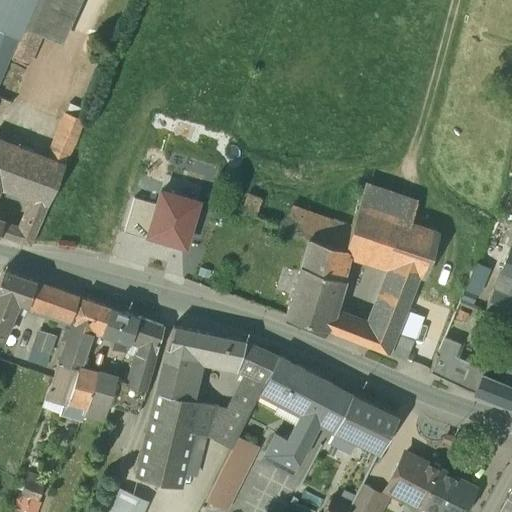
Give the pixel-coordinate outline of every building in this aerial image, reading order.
[(34,0),(0,81),(0,98),(17,105),(45,37),(62,44),(80,0),(34,0)] [(0,0),(0,81),(34,0),(0,0)] [(66,113),(51,148),(56,150),(70,156),(85,121),(66,113)] [(0,139),(0,177),(0,178),(14,145),(0,139)] [(0,178),(0,186),(5,188),(21,148),(14,145),(0,178)] [(52,160),(21,148),(5,188),(31,198),(48,205),(49,205),(66,165),(52,160)] [(70,156),(56,150),(52,160),(66,165),(70,156)] [(363,183),(355,207),(389,218),(407,224),(415,200),(363,183)] [(263,201),(232,189),(225,205),(257,217),(263,201)] [(148,235),(185,245),(197,201),(161,191),(157,205),(148,235)] [(18,229),(3,223),(0,231),(0,241),(29,251),(36,235),(35,235),(48,205),(31,198),(18,229)] [(148,235),(157,205),(134,198),(124,233),(147,240),(148,235)] [(254,223),(307,240),(308,237),(343,249),(351,224),(295,206),(293,211),(263,201),(257,217),(254,223)] [(351,224),(343,249),(345,250),(376,259),(376,258),(377,258),(389,220),(388,220),(389,218),(355,207),(351,224)] [(407,224),(389,218),(388,220),(389,220),(377,258),(376,258),(376,259),(393,265),(416,273),(425,275),(438,234),(407,224)] [(307,240),(300,265),(339,278),(345,250),(343,249),(308,237),(307,240)] [(499,273),(511,278),(511,247),(510,247),(499,273)] [(474,263),(471,271),(471,272),(459,302),(470,307),(476,294),(477,294),(488,269),(474,263)] [(339,278),(300,265),(285,315),(325,328),(330,312),(339,278)] [(364,324),(357,341),(386,352),(395,329),(416,273),(393,265),(370,323),(364,320),(364,324)] [(50,286),(3,270),(0,276),(0,294),(16,300),(43,309),(50,286)] [(77,296),(50,286),(43,309),(62,316),(70,319),(77,296)] [(511,295),(494,288),(484,311),(498,317),(503,305),(511,308),(511,295)] [(16,300),(0,294),(0,327),(5,330),(16,300)] [(121,311),(81,297),(60,361),(78,368),(79,368),(93,327),(99,330),(99,331),(113,336),(121,311)] [(511,308),(503,305),(498,317),(511,322),(511,308)] [(137,317),(121,311),(113,336),(129,342),(130,342),(137,317)] [(364,324),(330,312),(325,328),(357,341),(364,324)] [(162,325),(137,317),(130,342),(138,345),(139,341),(157,346),(162,325)] [(226,337),(172,326),(157,392),(178,397),(179,395),(189,353),(222,360),(226,337)] [(26,360),(45,367),(57,335),(38,329),(26,360)] [(410,335),(395,329),(386,352),(401,358),(410,335)] [(129,342),(113,336),(110,346),(126,351),(129,342)] [(484,368),(454,355),(460,343),(444,336),(437,354),(436,353),(428,372),(472,392),(481,373),(482,373),(484,368)] [(245,341),(226,337),(222,360),(236,367),(245,341)] [(138,345),(128,383),(145,389),(157,346),(139,341),(138,345)] [(277,355),(245,341),(236,367),(249,372),(230,409),(220,429),(221,430),(237,434),(259,390),(277,355)] [(351,394),(277,355),(259,390),(301,412),(298,418),(287,439),(304,448),(319,420),(334,427),(334,428),(351,394)] [(60,361),(58,361),(52,383),(90,393),(96,373),(79,368),(78,368),(60,361)] [(511,362),(501,382),(511,386),(511,362)] [(116,379),(96,373),(90,393),(94,395),(110,399),(116,379)] [(482,373),(481,373),(472,392),(511,407),(511,386),(501,382),(482,373)] [(90,393),(52,383),(48,396),(85,406),(90,393)] [(178,397),(157,392),(152,410),(163,413),(207,426),(220,429),(230,409),(179,395),(178,397)] [(396,415),(351,393),(351,394),(334,428),(334,427),(333,428),(355,439),(378,450),(396,415)] [(110,399),(94,395),(92,403),(107,408),(110,399)] [(85,406),(48,396),(43,413),(78,423),(85,406)] [(163,413),(152,410),(138,476),(182,487),(193,432),(160,423),(163,413)] [(207,426),(163,413),(160,423),(193,432),(203,435),(207,426)] [(355,439),(333,428),(326,442),(328,443),(328,442),(349,452),(355,439)] [(237,434),(221,430),(216,441),(217,441),(218,441),(230,447),(237,434)] [(287,439),(277,433),(267,452),(266,454),(293,469),(304,448),(287,439)] [(230,447),(211,484),(211,485),(231,495),(255,446),(254,445),(253,446),(236,437),(238,435),(237,434),(230,447)] [(439,471),(403,453),(384,490),(420,509),(439,472),(439,471)] [(459,511),(472,489),(439,472),(422,504),(437,511),(459,511)] [(26,476),(10,511),(32,511),(44,485),(26,476)] [(231,495),(211,485),(211,484),(204,499),(224,507),(231,495)] [(376,511),(384,498),(360,485),(350,505),(360,510),(358,511),(376,511)] [(107,490),(97,511),(101,511),(130,511),(135,502),(107,490)] [(511,511),(511,499),(506,496),(500,505),(511,511)] [(330,498),(322,511),(346,511),(349,506),(330,498)]
